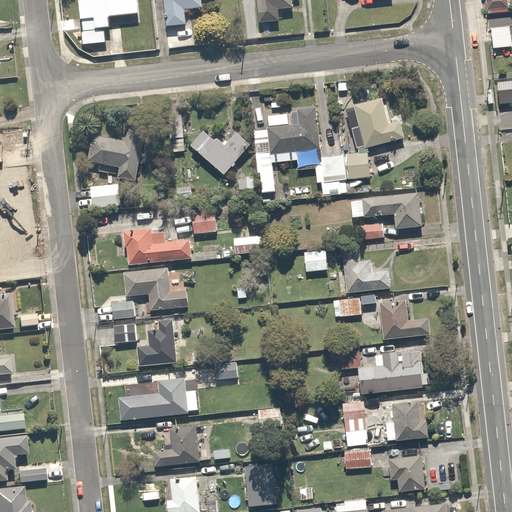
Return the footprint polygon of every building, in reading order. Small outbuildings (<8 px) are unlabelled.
[(92,0),(81,1),(85,41),(104,39),(103,27),(109,27),(108,18),(140,16),(138,0),(137,0),(92,0)] [(164,0),(167,27),(187,25),(185,10),(203,8),(202,0),(164,0)] [(256,0),(260,24),(280,22),(279,11),(295,9),(294,0),(256,0)] [(511,0),(487,0),(487,12),(511,12),(511,0)] [(506,34),(488,34),(489,55),(507,55),(506,34)] [(366,149),(406,139),(401,122),(390,125),(383,98),(355,106),(366,149)] [(321,150),(317,108),(298,110),(300,125),(268,128),(271,155),(321,150)] [(185,116),(171,116),(173,153),(186,152),(185,116)] [(121,169),(119,178),(136,181),(147,129),(128,125),(125,141),(93,135),(88,162),(121,169)] [(226,176),(253,146),(237,132),(225,145),(219,140),(217,142),(204,131),(191,146),(226,176)] [(28,144),(3,146),(5,167),(30,164),(28,144)] [(368,158),(345,160),(347,188),(371,186),(368,158)] [(278,171),(262,171),(262,204),(278,204),(278,171)] [(256,178),(240,178),(240,190),(256,190),(256,178)] [(120,183),(92,186),(95,209),(123,206),(120,183)] [(194,186),(178,187),(179,204),(196,203),(194,186)] [(423,227),(420,193),(364,199),(366,217),(395,214),(397,230),(423,227)] [(216,212),(193,214),(194,235),(217,233),(216,212)] [(193,259),(191,240),(167,242),(166,233),(152,235),(151,229),(125,232),(126,247),(128,247),(130,265),(193,259)] [(381,229),(358,233),(361,251),(384,247),(381,229)] [(225,246),(224,258),(235,259),(235,255),(236,255),(237,257),(266,255),(264,235),(236,237),(236,246),(225,246)] [(0,274),(9,274),(6,246),(0,246),(0,274)] [(309,272),(309,283),(324,283),(324,272),(328,272),(328,251),(307,251),(307,272),(309,272)] [(392,289),(390,272),(373,274),(372,261),(363,262),(361,251),(344,253),(346,271),(341,271),(342,278),(345,278),(347,295),(392,289)] [(190,308),(188,291),(172,292),(169,269),(125,274),(128,297),(150,295),(152,312),(190,308)] [(405,272),(395,272),(395,289),(405,289),(405,272)] [(234,286),(234,299),(250,298),(250,285),(234,286)] [(0,331),(14,329),(10,295),(0,296),(0,331)] [(144,317),(142,299),(114,302),(116,320),(144,317)] [(409,321),(406,301),(380,304),(384,340),(432,335),(430,319),(409,321)] [(360,319),(359,305),(337,306),(338,321),(360,319)] [(40,316),(20,317),(21,328),(40,327),(40,316)] [(179,363),(174,320),(159,322),(160,330),(148,331),(150,345),(137,347),(140,368),(179,363)] [(139,343),(140,325),(117,324),(116,343),(139,343)] [(247,349),(235,350),(235,360),(248,359),(247,349)] [(424,374),(422,351),(402,353),(403,362),(400,362),(399,353),(385,355),(386,367),(360,369),(363,394),(424,387),(423,385),(430,385),(429,374),(424,374)] [(334,357),(334,374),(355,375),(355,358),(334,357)] [(0,376),(12,375),(10,359),(0,360),(0,376)] [(199,363),(199,378),(214,377),(214,382),(237,382),(237,363),(199,363)] [(190,414),(186,378),(159,381),(160,394),(119,398),(122,421),(190,414)] [(422,423),(420,402),(394,405),(397,441),(430,438),(428,422),(422,423)] [(342,408),(343,423),(362,423),(362,408),(342,408)] [(282,409),(260,411),(261,429),(283,428),(282,409)] [(0,432),(25,430),(24,415),(0,417),(0,432)] [(201,464),(197,427),(173,429),(175,450),(154,452),(156,468),(201,464)] [(29,456),(27,437),(0,440),(0,482),(7,482),(6,472),(15,471),(14,457),(29,456)] [(342,442),(325,442),(324,451),(342,451),(342,442)] [(372,457),(345,456),(345,473),(372,474),(372,457)] [(426,490),(422,456),(390,460),(392,481),(398,480),(400,493),(426,490)] [(45,470),(18,473),(18,482),(47,481),(45,470)] [(201,511),(198,477),(171,479),(173,500),(168,501),(169,511),(201,511)] [(26,503),(25,489),(0,491),(0,511),(31,511),(30,502),(26,503)] [(315,490),(300,489),(300,500),(314,500),(315,490)] [(219,511),(219,498),(208,498),(208,511),(219,511)]
